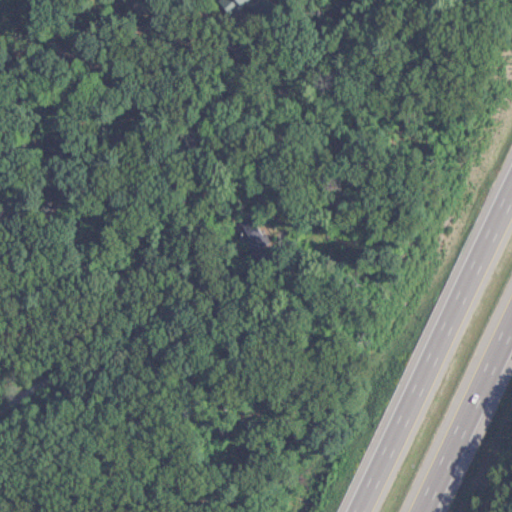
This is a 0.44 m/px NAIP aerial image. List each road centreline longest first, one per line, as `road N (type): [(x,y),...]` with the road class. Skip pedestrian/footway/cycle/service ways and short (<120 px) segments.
road 1 (residential): [(0,404),(81,368),(152,320),(167,279),(182,136),(195,118),(294,84),(364,0)]
road 2 (motorway): [(511,166),(347,511)]
road 3 (motorway): [(413,511),(511,305)]
